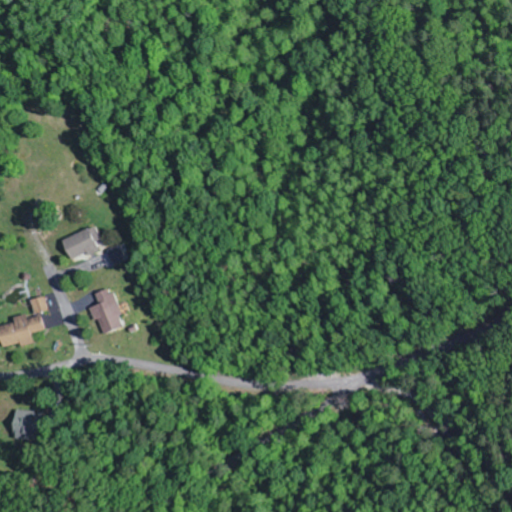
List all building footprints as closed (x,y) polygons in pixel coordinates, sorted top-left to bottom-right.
[(63,240),(72,262),(100,250),(97,243),(102,241),(96,227),(63,240)] [(128,261),(122,246),(108,251),(114,266),(128,261)] [(113,289),(96,294),(100,305),(93,307),(102,335),(126,328),(113,289)] [(32,300),(34,315),(48,313),(46,298),(32,300)] [(0,338),(3,349),(20,344),(21,348),(34,344),(32,334),(45,331),(41,316),(27,319),(26,315),(14,318),(15,323),(0,327),(0,338)]
